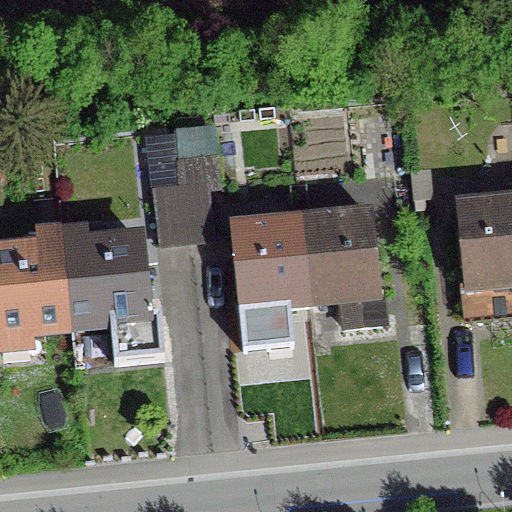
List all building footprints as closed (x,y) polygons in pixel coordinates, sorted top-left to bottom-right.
[(184,246),(209,243),(204,188),(179,190),(184,246)] [(184,246),(179,190),(148,194),(154,249),(184,246)] [(491,292),(511,289),(511,206),(507,207),(506,200),(491,202),(492,209),(453,213),(461,292),(457,292),(461,325),(494,321),(491,292)] [(310,219),(311,227),(296,228),(304,310),(337,306),(340,333),(377,329),(366,221),(326,225),(325,218),(310,219)] [(296,228),(289,229),(281,229),(280,222),(265,224),(266,231),(227,235),(238,347),(274,344),(271,313),(304,310),(296,228)] [(83,252),(80,241),(57,243),(66,333),(142,326),(134,247),(83,252)] [(0,339),(66,333),(57,243),(35,245),(34,257),(0,260),(0,339)]
